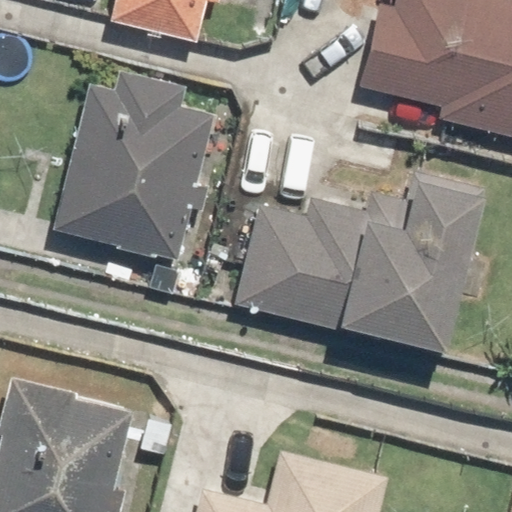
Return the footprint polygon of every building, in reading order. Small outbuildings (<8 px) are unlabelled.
[(120,0),(117,12),(196,31),(204,0),(120,0)] [(511,0),(382,0),(365,74),(446,93),(442,109),(511,125),(511,0)] [(118,77),(93,71),(54,217),(175,249),(213,102),(178,93),(184,70),(124,55),(118,77)] [(234,288),(446,344),(490,179),(425,162),(416,192),(374,181),(369,198),(313,183),(307,207),(259,194),(234,288)] [(115,511),(143,397),(11,366),(0,413),(0,511),(115,511)] [(267,503),(195,485),(187,511),(374,511),(387,465),(284,438),(267,503)]
